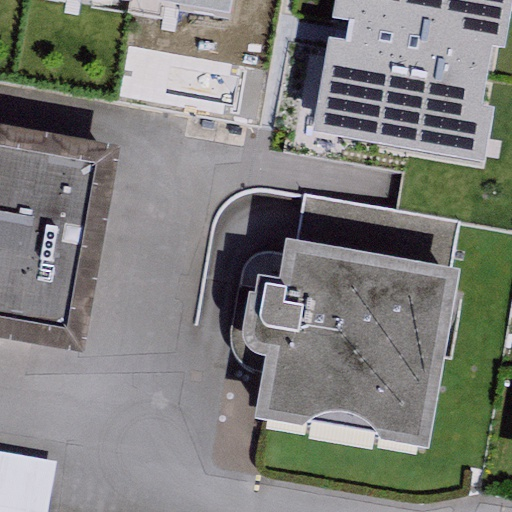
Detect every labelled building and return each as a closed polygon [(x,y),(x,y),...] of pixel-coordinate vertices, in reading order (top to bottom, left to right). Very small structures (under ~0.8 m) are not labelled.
[(245,0),(108,0),(241,22),(245,0)] [(493,162),(511,39),(511,0),(345,0),(324,135),(493,162)] [(106,159),(0,142),(0,354),(70,364),(106,159)] [(465,223),(383,210),(378,244),(459,257),(465,223)] [(454,289),(279,262),(250,446),(425,474),(454,289)] [(0,508),(37,511),(57,511),(63,454),(0,447),(0,508)]
